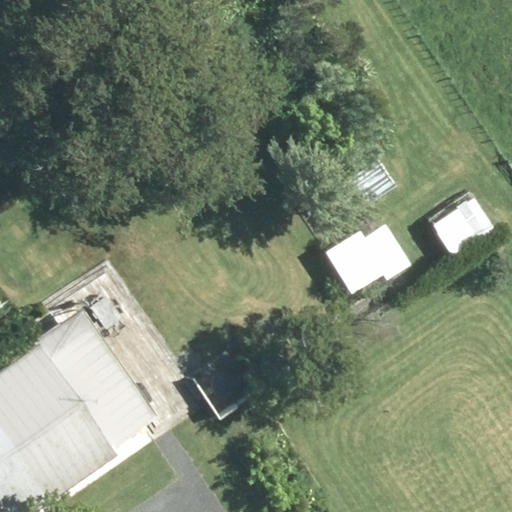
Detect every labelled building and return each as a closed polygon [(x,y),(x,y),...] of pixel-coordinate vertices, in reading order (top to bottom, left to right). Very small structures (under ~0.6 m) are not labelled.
[(396,189),(373,164),(357,147),(312,188),(351,231),(396,189)] [(483,198),(437,223),(461,268),(507,243),(483,198)] [(390,218),(334,246),(359,296),(415,268),(390,218)] [(0,311),(14,301),(0,283),(0,311)] [(85,303),(0,360),(0,511),(15,511),(160,416),(85,303)]
